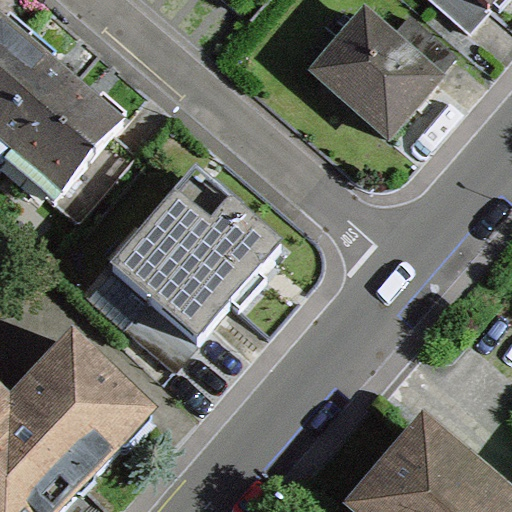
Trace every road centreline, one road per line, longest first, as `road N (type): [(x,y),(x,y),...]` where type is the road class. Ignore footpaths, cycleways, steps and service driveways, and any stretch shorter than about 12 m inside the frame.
road 1 (residential): [(89,0),(405,278)]
road 2 (tertiary): [(405,278),(205,511)]
road 3 (tertiary): [(511,154),(405,278)]
